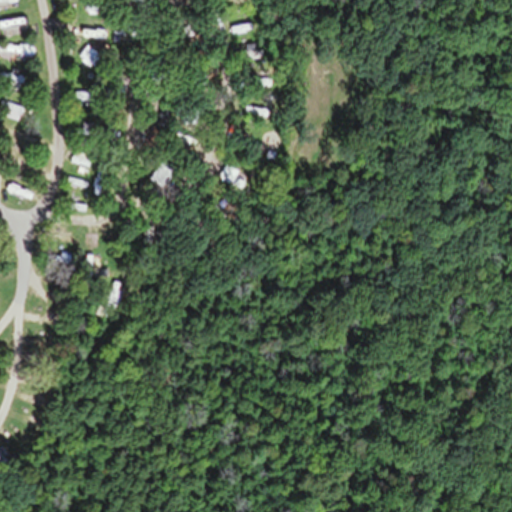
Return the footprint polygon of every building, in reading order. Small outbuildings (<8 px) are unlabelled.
[(0,0),(0,8),(15,9),(15,1),(0,0)] [(105,47),(112,33),(94,24),(87,37),(105,47)] [(34,50),(5,49),(5,59),(33,59),(34,50)] [(85,90),(71,90),(71,102),(85,102),(85,90)] [(161,132),(161,112),(146,112),(146,132),(161,132)] [(85,166),(83,157),(71,161),(74,169),(85,166)] [(165,178),(157,173),(154,180),(162,184),(165,178)] [(76,256),(80,278),(95,275),(91,253),(76,256)] [(0,296),(9,296),(9,276),(0,275),(0,296)] [(113,311),(129,295),(120,285),(104,301),(113,311)]
